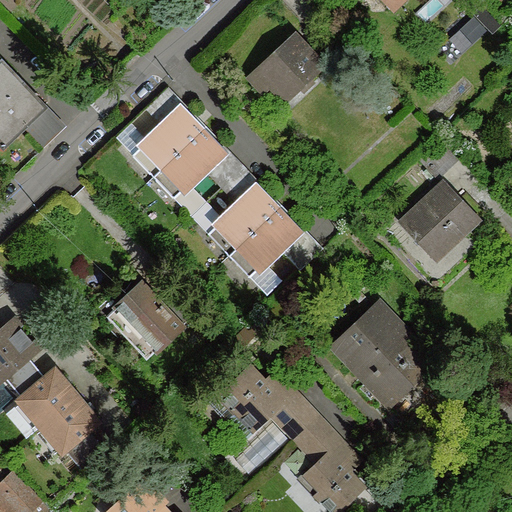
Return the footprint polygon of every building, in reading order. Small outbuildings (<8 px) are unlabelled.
[(384,0),(394,10),(404,0),(384,0)] [(475,35),(466,26),(455,37),(464,46),(475,35)] [(295,35),(248,79),(262,94),(272,85),(287,102),(325,66),(295,35)] [(0,107),(23,86),(2,65),(0,66),(0,107)] [(44,108),(23,86),(0,107),(0,145),(2,148),(24,126),(44,108)] [(164,127),(183,109),(187,106),(170,87),(147,109),(164,127)] [(66,130),(44,108),(24,126),(46,148),(66,130)] [(149,141),(134,155),(155,177),(204,131),(183,109),(164,127),(149,141)] [(134,155),(149,141),(132,124),(117,137),(134,155)] [(224,152),(204,131),(155,177),(176,199),(190,185),(205,171),(224,152)] [(463,159),(442,138),(419,160),(439,180),(463,159)] [(228,148),(224,152),(205,171),(222,188),(245,166),(228,148)] [(262,184),(245,166),(222,188),(239,206),(258,187),(262,184)] [(479,221),(444,184),(402,223),(437,260),(479,221)] [(207,202),(190,185),(176,199),(193,217),(207,202)] [(239,206),(224,220),(209,235),(231,257),(279,210),(258,187),(239,206)] [(224,220),(207,202),(193,217),(209,235),(224,220)] [(299,231),(279,210),(231,257),(251,278),(266,263),(280,250),(299,231)] [(303,227),(299,231),(280,250),(301,271),(324,249),(303,227)] [(283,281),(266,263),(251,278),(268,296),(283,281)] [(143,286),(109,317),(147,359),(182,327),(160,304),(143,286)] [(307,307),(287,286),(271,300),(259,311),(280,334),(307,307)] [(160,304),(182,327),(194,316),(172,293),(160,304)] [(437,363),(380,304),(334,348),(390,407),(437,363)] [(38,349),(15,321),(5,330),(0,333),(0,380),(5,377),(29,357),(38,349)] [(13,387),(37,367),(29,357),(5,377),(13,387)] [(269,386),(251,366),(220,394),(238,411),(228,420),(246,439),(274,413),(277,417),(289,408),(284,403),(295,394),(279,377),(269,386)] [(23,398),(46,378),(37,367),(13,387),(23,398)] [(78,396),(56,370),(46,378),(23,398),(19,401),(41,426),(78,396)] [(318,418),(295,394),(284,403),(289,408),(277,417),(288,429),(291,426),(300,435),(318,418)] [(100,422),(78,396),(41,426),(63,453),(67,450),(90,431),(100,422)] [(340,443),(318,418),(300,435),(308,444),(305,446),(306,448),(316,457),(326,447),(330,452),(340,443)] [(107,452),(90,431),(67,450),(84,471),(107,452)] [(356,459),(340,443),(330,452),(326,447),(316,457),(306,448),(302,453),(296,452),(288,460),(288,465),(295,472),(301,472),(308,466),(312,469),(306,475),(321,490),(316,495),(331,511),(339,511),(365,488),(346,468),(356,459)] [(18,469),(0,484),(0,493),(17,511),(33,511),(34,511),(35,511),(47,511),(53,507),(18,469)] [(149,487),(144,481),(110,511),(154,511),(162,505),(164,503),(149,487)]
